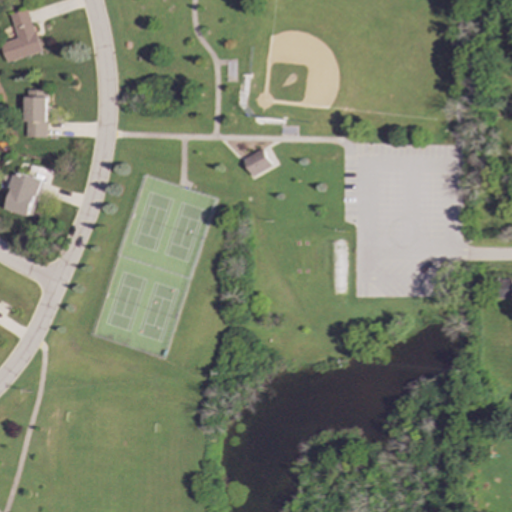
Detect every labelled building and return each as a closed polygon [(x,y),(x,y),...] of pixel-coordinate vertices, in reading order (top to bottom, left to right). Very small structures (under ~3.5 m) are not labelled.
[(42,51),(29,9),(10,14),(17,37),(0,43),(6,62),(42,51)] [(49,97),(27,97),(26,138),(48,138),(49,97)] [(243,159),(252,176),(272,166),(263,149),(243,159)] [(45,180),(19,172),(7,209),(34,217),(45,180)] [(511,280),(494,279),(494,298),(511,298),(511,280)]
